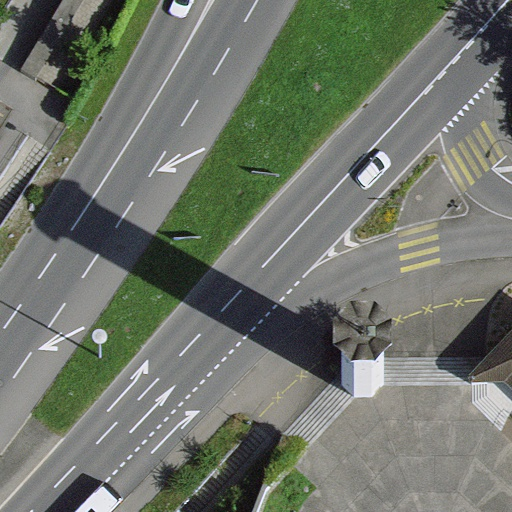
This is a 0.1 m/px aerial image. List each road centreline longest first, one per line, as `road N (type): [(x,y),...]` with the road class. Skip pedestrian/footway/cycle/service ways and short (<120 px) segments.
road 1 (primary): [(32,511),(252,281)]
road 2 (primary): [(252,281),(460,54)]
road 3 (primary): [(252,0),(179,126),(85,235)]
road 4 (residential): [(252,281),(511,232)]
road 5 (tertiary): [(185,0),(138,88),(85,235)]
road 6 (residential): [(511,201),(474,158),(460,54)]
road 7 (primary): [(85,235),(0,355)]
